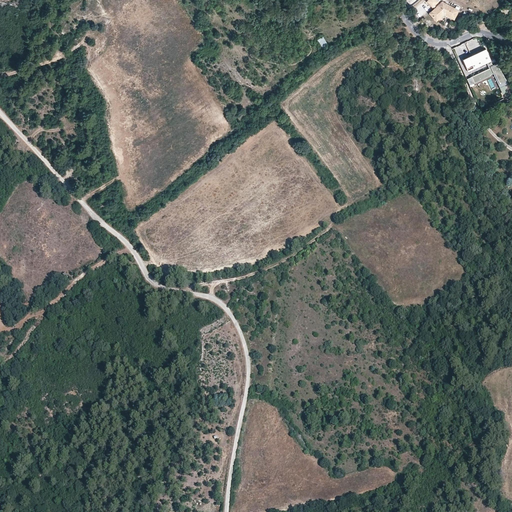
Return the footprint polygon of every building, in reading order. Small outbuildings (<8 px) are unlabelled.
[(436,20),(443,13),(445,11),(455,16),(458,10),(441,1),(429,12),(436,20)] [(323,36),(317,39),(320,47),(326,44),(323,36)] [(463,60),(468,72),(492,61),(486,49),(463,60)] [(498,65),(497,63),(489,66),(490,68),(489,69),(488,68),(471,76),(471,77),(473,82),(489,75),(489,74),(492,73),(493,72),(499,83),(506,79),(498,65)] [(507,81),(506,79),(499,83),(493,72),(492,73),(498,86),(507,81)]
